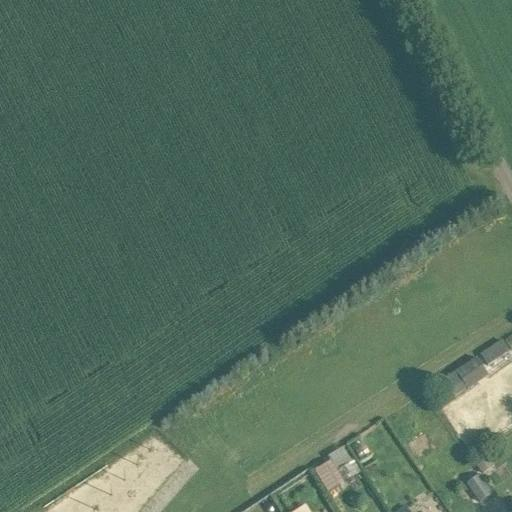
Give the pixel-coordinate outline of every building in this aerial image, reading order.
[(488,365),(508,352),(501,342),(481,355),(488,365)] [(454,398),(467,389),(456,372),(443,380),(444,381),(454,398)] [(408,441),(419,460),(438,450),(426,430),(408,441)] [(493,467),(486,454),(474,462),(482,474),(493,467)] [(328,494),(344,484),(331,462),(315,472),(328,494)] [(361,474),(353,462),(342,469),(350,481),(361,474)] [(468,486),(480,503),(492,494),(474,469),(461,478),(468,486)]
